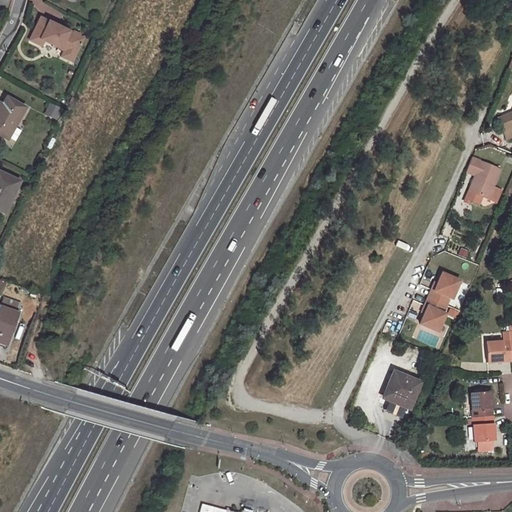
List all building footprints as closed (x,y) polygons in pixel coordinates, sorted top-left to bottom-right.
[(40,19),(29,42),(38,46),(43,44),(44,43),(53,47),(54,46),(59,48),(58,50),(64,52),(65,56),(71,59),(74,57),(79,47),(80,48),(81,45),(81,44),(83,40),(78,38),(79,36),(74,33),(73,35),(40,19)] [(72,63),(74,57),(71,59),(65,56),(64,52),(61,58),(72,63)] [(3,105),(0,110),(0,135),(7,140),(24,108),(7,99),(3,105)] [(511,114),(498,120),(507,140),(511,137),(511,114)] [(471,158),(465,172),(474,176),(468,191),(465,198),(469,200),(477,204),(480,196),(487,199),(499,170),(471,158)] [(0,212),(1,213),(14,194),(20,182),(0,173),(0,212)] [(466,252),(459,249),(457,255),(464,258),(466,252)] [(424,313),(420,323),(438,331),(445,313),(443,312),(449,297),(452,298),(460,280),(442,273),(437,283),(434,290),(432,289),(425,305),(427,306),(424,313)] [(0,321),(0,346),(11,350),(22,317),(3,312),(0,321)] [(499,362),(510,361),(509,340),(503,341),(484,342),(486,362),(499,362)] [(384,398),(390,401),(391,398),(394,400),(396,397),(404,400),(411,403),(419,382),(393,372),(383,396),(384,398)] [(470,393),(471,417),(492,415),(491,404),(490,391),(470,393)] [(391,398),(390,401),(405,406),(406,404),(402,403),(404,400),(396,397),(394,400),(391,398)] [(492,415),(471,417),(473,442),(477,442),(477,451),(492,450),(491,440),(493,440),(493,431),(492,415)]
